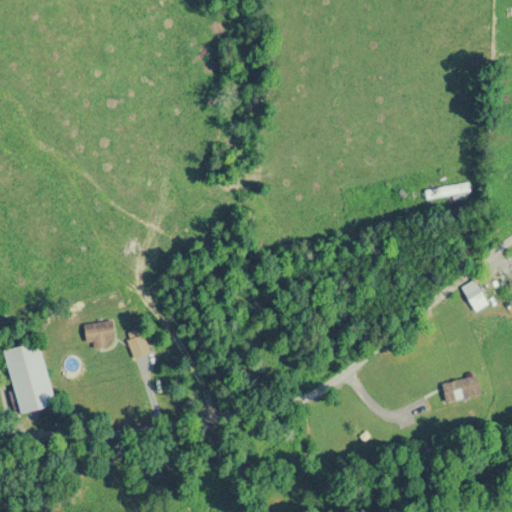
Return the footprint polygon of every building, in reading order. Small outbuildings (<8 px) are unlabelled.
[(468,193),(467,183),(423,189),(425,200),(468,193)] [(459,287),(474,311),(487,304),(473,279),(459,287)] [(92,342),(92,347),(110,348),(110,339),(112,339),(113,323),(84,322),(83,341),(92,342)] [(17,413),(53,405),(38,341),(3,349),(17,413)] [(444,403),(479,396),(475,376),(440,383),(444,403)]
